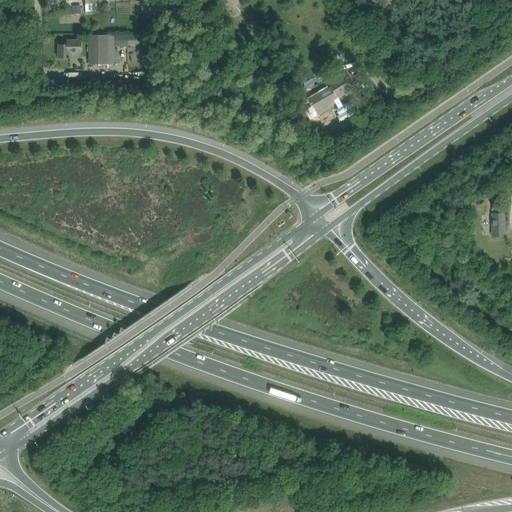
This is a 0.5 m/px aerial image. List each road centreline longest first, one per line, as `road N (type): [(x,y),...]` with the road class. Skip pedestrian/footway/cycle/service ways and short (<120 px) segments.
road 1 (motorway): [(0,280),(187,358),(511,457)]
road 2 (motorway): [(511,416),(214,331),(0,248)]
road 3 (primary): [(0,456),(325,229)]
road 4 (primary): [(314,216),(0,435)]
road 5 (motorway): [(314,216),(250,166),(167,136),(0,138)]
road 6 (residential): [(511,22),(387,89),(325,0)]
road 7 (motorway): [(511,378),(395,302),(325,229)]
road 8 (secondary): [(511,80),(314,216)]
road 9 (secondary): [(325,229),(511,97)]
